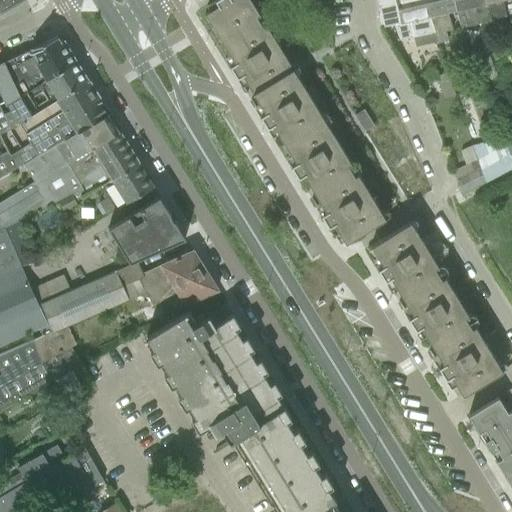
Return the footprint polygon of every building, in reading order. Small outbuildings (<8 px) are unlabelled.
[(0,0),(0,10),(16,0),(0,0)] [(218,6),(204,14),(223,45),(263,20),(249,0),(215,0),(214,1),(218,6)] [(400,41),(434,33),(428,17),(424,0),(377,0),(380,28),(394,25),(400,41)] [(443,31),(460,27),(456,10),(453,0),(424,0),(428,17),(434,33),(437,43),(446,40),(443,31)] [(481,0),(453,0),(456,10),(460,27),(479,23),(482,31),(489,29),(492,28),(482,4),(481,0)] [(481,0),(482,4),(492,28),(500,26),(498,18),(505,16),(502,1),(507,0),(481,0)] [(223,45),(229,55),(234,63),(229,67),(237,78),(242,75),(253,93),(292,69),(263,20),(223,45)] [(0,62),(0,95),(5,105),(75,62),(62,41),(59,43),(57,37),(0,62)] [(75,62),(5,105),(8,112),(11,110),(14,117),(15,118),(17,124),(87,82),(75,62)] [(272,124),(283,143),(323,119),(292,69),(253,93),(265,112),(259,116),(267,127),(272,124)] [(449,78),(437,82),(441,92),(452,88),(449,78)] [(0,155),(0,176),(23,163),(36,155),(37,156),(37,157),(42,165),(49,162),(54,171),(55,170),(65,164),(83,154),(83,153),(92,148),(96,155),(122,139),(117,132),(107,114),(107,113),(87,82),(17,124),(21,132),(1,141),(6,152),(0,155)] [(0,138),(1,141),(21,132),(17,124),(15,118),(14,117),(11,110),(8,112),(3,114),(0,108),(0,138)] [(364,110),(355,115),(365,132),(374,126),(367,116),(364,110)] [(303,174),(314,193),(354,168),(323,119),(283,143),(295,162),(290,165),(297,177),(303,174)] [(511,166),(511,157),(502,134),(472,146),(486,180),(511,166)] [(7,198),(0,202),(0,230),(5,229),(18,222),(27,217),(53,203),(58,201),(71,194),(77,191),(81,198),(100,187),(137,163),(122,139),(96,155),(92,148),(83,153),(83,154),(65,164),(55,170),(54,171),(49,162),(42,165),(37,157),(37,156),(31,160),(24,164),(34,181),(7,198)] [(475,161),(452,170),(453,172),(453,173),(461,192),(462,196),(485,185),(475,161)] [(107,198),(98,203),(107,216),(115,211),(136,198),(153,187),(137,163),(100,187),(107,198)] [(354,168),(314,193),(325,211),(320,214),(328,226),(333,223),(345,243),(384,218),(354,168)] [(78,206),(71,194),(58,201),(65,213),(78,206)] [(158,196),(142,207),(108,228),(129,262),(185,238),(158,196)] [(18,222),(5,229),(21,266),(31,264),(32,264),(19,236),(27,233),(25,228),(31,225),(27,217),(18,222)] [(389,278),(401,296),(441,272),(410,222),(370,246),(382,265),(377,269),(385,280),(389,278)] [(0,347),(39,330),(42,337),(52,332),(39,305),(32,289),(21,266),(5,229),(0,230),(0,347)] [(40,304),(39,305),(52,332),(53,333),(67,327),(142,295),(143,299),(147,297),(205,271),(192,251),(143,273),(137,260),(70,291),(40,304)] [(217,290),(205,271),(147,297),(154,308),(161,305),(165,314),(217,290)] [(420,326),(431,345),(471,321),(441,272),(401,296),(412,315),(407,318),(415,330),(420,326)] [(63,275),(32,289),(39,305),(40,304),(70,291),(63,275)] [(284,408),(275,393),(261,371),(259,372),(254,364),(256,363),(247,349),(245,350),(240,342),(242,341),(234,326),(232,328),(227,320),(229,319),(228,317),(214,326),(207,316),(191,327),(185,316),(201,306),(200,304),(146,337),(202,428),(209,424),(215,434),(222,430),(229,442),(235,438),(280,511),(316,511),(331,503),(331,504),(333,503),(332,501),(335,499),(326,485),(323,487),(320,484),(324,482),(312,463),(309,465),(307,461),(310,459),(298,440),(295,442),(293,439),(296,437),(285,418),(281,420),(279,417),(280,416),(278,411),(284,408)] [(471,321),(431,345),(443,364),(438,367),(445,379),(450,376),(462,395),(502,371),(471,321)] [(42,337),(32,341),(42,362),(71,347),(76,345),(67,327),(53,333),(52,332),(42,337)] [(0,370),(3,375),(0,376),(0,410),(81,364),(71,347),(42,362),(32,341),(32,340),(0,354),(0,370)] [(497,397),(468,416),(490,453),(496,449),(501,457),(495,460),(506,478),(511,473),(511,409),(507,412),(497,397)] [(178,443),(158,456),(169,473),(189,460),(178,443)] [(41,511),(94,486),(103,481),(83,448),(50,467),(8,492),(0,496),(0,511),(41,511)] [(0,496),(8,492),(50,467),(42,453),(17,468),(19,472),(3,482),(1,479),(0,479),(0,496)] [(338,511),(333,503),(331,504),(331,503),(316,511),(338,511)]
